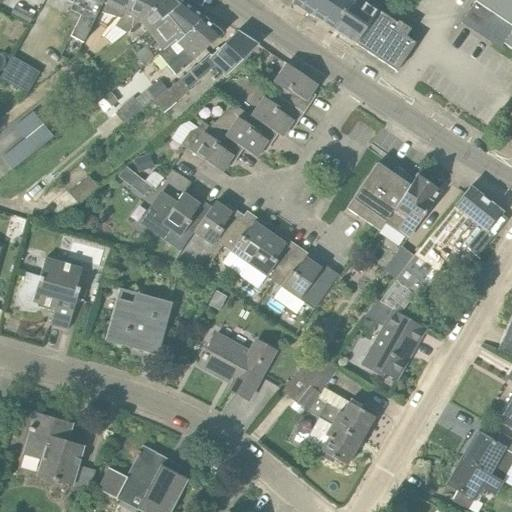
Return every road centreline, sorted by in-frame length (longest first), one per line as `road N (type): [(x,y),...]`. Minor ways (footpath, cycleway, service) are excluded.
road 1 (residential): [(316,511),(203,423),(0,356)]
road 2 (residential): [(364,511),(511,252)]
road 3 (tertiary): [(511,181),(355,78)]
road 4 (tertiary): [(355,78),(229,0)]
road 5 (unclassified): [(282,201),(355,78)]
